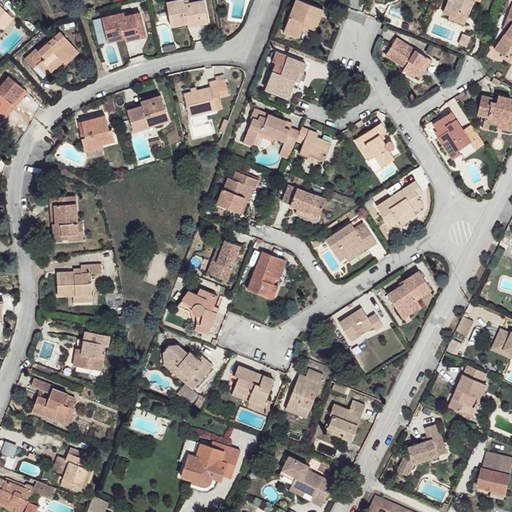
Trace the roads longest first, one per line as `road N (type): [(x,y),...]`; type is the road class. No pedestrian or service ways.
road 1 (residential): [(266,0),(250,46),(105,85),(65,104),(40,131),(18,201),(34,275),(30,310),(0,401)]
road 2 (residential): [(341,511),(476,249)]
road 3 (residential): [(335,300),(421,245),(462,233)]
road 4 (residential): [(403,121),(462,233)]
